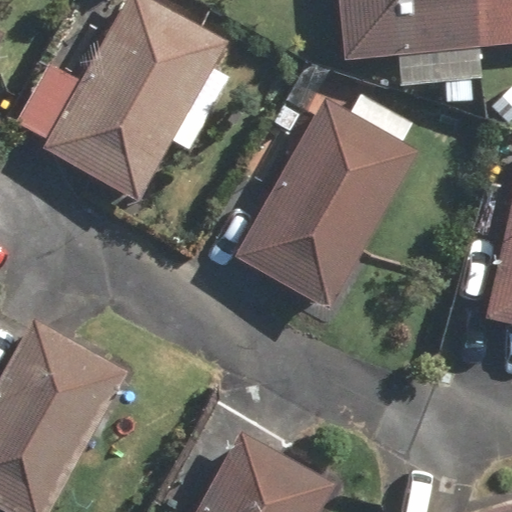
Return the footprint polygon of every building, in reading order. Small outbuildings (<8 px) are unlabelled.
[(53,139),(49,147),(143,200),(179,137),(196,147),(236,76),(220,66),(234,40),(163,0),(132,0),(87,80),(54,61),(21,120),(53,139)] [(511,0),(346,0),(352,57),(511,41),(511,0)] [(0,24),(0,51),(12,31),(0,24)] [(331,95),(242,252),(338,305),(426,149),(408,138),(419,119),(366,90),(355,108),(331,95)] [(511,223),(492,314),(511,318),(511,223)] [(37,314),(0,382),(0,499),(23,511),(56,511),(135,367),(37,314)] [(245,430),(199,511),(325,511),(342,483),(245,430)] [(511,511),(511,503),(478,511),(511,511)]
